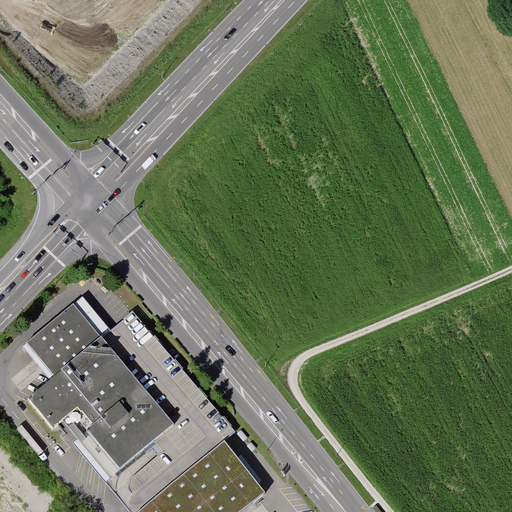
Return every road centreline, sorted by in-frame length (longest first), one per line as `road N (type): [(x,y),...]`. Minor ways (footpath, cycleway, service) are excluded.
road 1 (track): [(389,511),(298,396),(294,366),(511,268)]
road 2 (secondary): [(88,203),(343,511)]
road 3 (secondary): [(279,0),(151,136)]
road 4 (residential): [(94,511),(0,399)]
road 5 (trunk): [(88,203),(0,290)]
